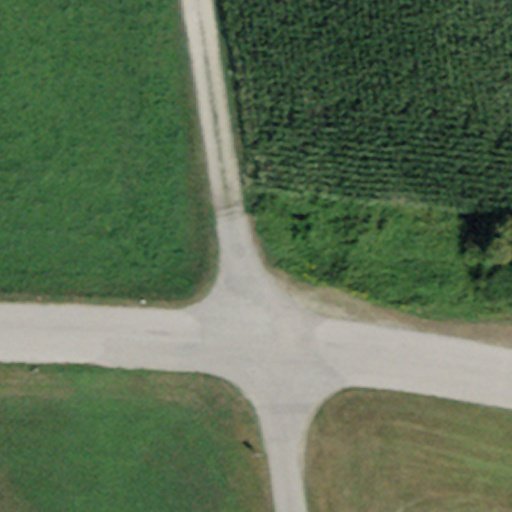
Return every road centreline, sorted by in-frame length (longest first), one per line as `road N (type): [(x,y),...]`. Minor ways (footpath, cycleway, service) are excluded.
road 1 (unclassified): [(0,338),(267,350),(511,380)]
road 2 (track): [(267,350),(210,0)]
